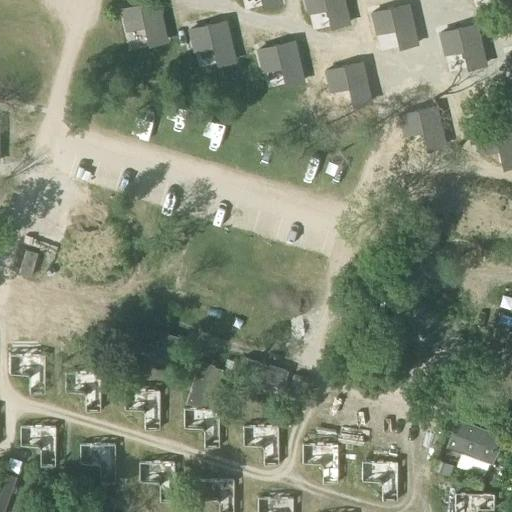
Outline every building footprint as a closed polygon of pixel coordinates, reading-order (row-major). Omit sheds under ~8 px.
[(348,23),(342,0),(305,0),(308,12),(325,8),(329,11),(332,27),(348,23)] [(157,1),(122,9),(126,29),(143,25),(147,27),(150,44),(166,40),(157,1)] [(407,4),(372,11),(377,32),(394,28),(397,30),(400,46),(416,43),(407,4)] [(234,60),(225,21),(190,29),(194,49),(211,45),(214,47),(218,64),(234,60)] [(485,64),(476,25),(441,33),(445,53),(462,49),(466,51),(469,67),(485,64)] [(302,82),(293,42),(258,50),(262,71),(279,67),(282,69),(286,85),(302,82)] [(361,63),(326,70),(330,90),(347,87),(350,89),(354,105),(370,101),(361,63)] [(435,106),(400,114),(404,134),(421,131),(424,133),(428,149),(444,145),(435,106)] [(505,167),(511,165),(511,130),(511,125),(475,133),(480,153),(497,149),(501,152),(505,167)] [(177,302),(221,305),(222,289),(178,286),(177,302)] [(287,348),(297,299),(276,294),(265,343),(287,348)] [(231,295),(221,335),(247,342),(256,301),(231,295)] [(496,324),(508,327),(511,318),(500,314),(496,324)] [(493,333),(505,337),(508,327),(496,324),(493,333)] [(139,340),(141,341),(139,349),(150,353),(153,345),(174,351),(179,337),(143,326),(139,340)] [(511,331),(510,331),(501,362),(511,365),(511,331)] [(24,392),(41,392),(41,352),(4,352),(4,373),(21,373),(24,376),(24,392)] [(282,386),(287,370),(243,357),(238,373),(282,386)] [(203,408),(210,408),(223,369),(199,362),(186,403),(203,408)] [(83,410),(101,410),(100,370),(64,370),(64,391),(80,391),(84,394),(83,410)] [(143,429),(160,429),(160,389),(124,389),(123,409),(140,409),(143,413),(143,429)] [(202,450),(219,450),(219,410),(183,410),(182,430),(199,430),(202,434),(202,450)] [(485,460),(495,434),(462,422),(458,434),(453,432),(447,446),(485,460)] [(261,464),(278,464),(278,424),(241,424),(241,445),(258,444),(261,448),(261,464)] [(38,465),(56,465),(55,425),(19,425),(18,446),(35,446),(38,449),(38,465)] [(98,482),(115,482),(115,442),(78,442),(78,463),(95,463),(98,466),(98,482)] [(321,482),(338,482),(338,442),(301,442),(301,463),(317,463),(321,466),(321,482)] [(455,466),(483,476),(488,463),(460,453),(455,466)] [(158,501),(175,501),(175,461),(138,460),(138,481),(155,481),(158,485),(158,501)] [(380,501),(397,500),(397,460),(360,460),(360,481),(377,481),(380,485),(380,501)] [(433,471),(449,476),(453,465),(437,460),(433,471)] [(0,511),(2,511),(16,476),(0,470),(0,511)] [(217,511),(234,511),(234,478),(197,478),(197,499),(214,499),(217,503),(217,511)] [(493,492),(452,492),(452,511),(473,511),(476,508),(493,508),(493,492)] [(292,511),(292,497),(256,497),(255,511),(292,511)] [(54,499),(50,511),(53,511),(82,511),(84,508),(54,499)]
